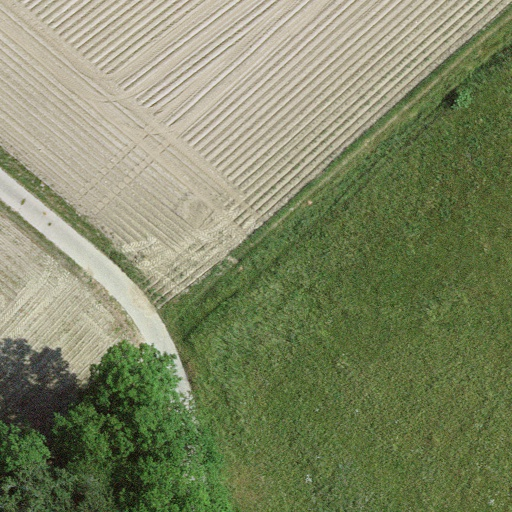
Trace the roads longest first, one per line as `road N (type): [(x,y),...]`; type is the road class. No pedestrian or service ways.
road 1 (track): [(0,489),(159,335),(224,305),(511,49)]
road 2 (track): [(0,183),(123,287),(159,335),(183,388),(204,511)]
